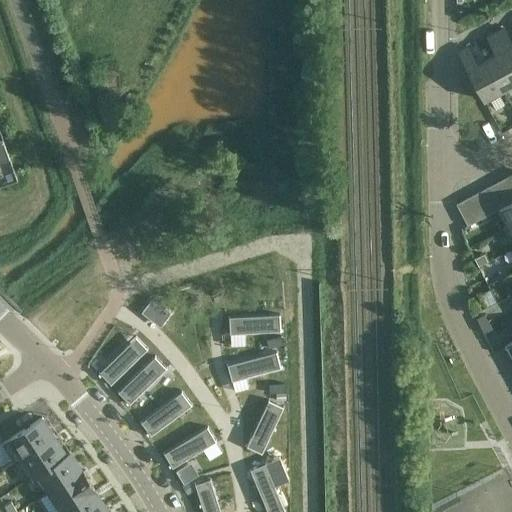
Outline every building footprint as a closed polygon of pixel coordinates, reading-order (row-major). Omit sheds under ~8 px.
[(511,43),(504,28),(496,32),(511,62),(511,43)] [(511,85),(511,62),(496,32),(487,36),(496,53),(487,58),(503,90),(511,85)] [(477,64),(468,47),(459,52),(485,100),(503,90),(487,58),(477,64)] [(3,140),(0,141),(0,162),(10,159),(3,140)] [(511,201),(511,183),(508,176),(498,182),(510,203),(511,201)] [(510,203),(498,182),(488,187),(499,209),(510,203)] [(499,209),(488,187),(478,193),(489,214),(499,209)] [(489,214),(478,193),(467,199),(478,220),(489,214)] [(478,220),(467,199),(457,204),(468,225),(478,220)] [(511,201),(510,203),(499,209),(509,228),(511,226),(511,201)] [(151,300),(143,310),(150,316),(153,317),(155,319),(157,320),(162,324),(166,319),(170,314),(161,307),(151,300)] [(281,314),(229,317),(230,333),(281,331),(281,314)] [(284,344),(281,336),(266,339),(268,348),(284,344)] [(128,345),(99,372),(111,384),(139,357),(128,345)] [(277,351),(227,364),(227,365),(228,365),(232,380),(231,380),(282,367),(277,351)] [(147,364),(118,392),(130,404),(158,376),(147,364)] [(284,383),(269,384),(270,393),(285,392),(284,383)] [(286,392),(276,393),(277,401),(287,400),(286,392)] [(173,398),(141,422),(151,435),(182,412),(173,398)] [(269,399),(252,435),(267,442),(284,406),(269,399)] [(43,417),(2,443),(15,463),(23,458),(23,457),(55,436),(43,417)] [(198,432),(164,453),(172,467),(206,447),(198,432)] [(55,436),(23,457),(23,458),(34,475),(71,451),(70,451),(66,453),(55,436)] [(71,451),(34,475),(35,476),(39,473),(50,491),(82,470),(71,451)] [(82,470),(50,491),(62,508),(62,509),(94,488),(82,470)] [(270,474),(255,480),(268,511),(281,511),(286,510),(270,474)] [(221,511),(211,478),(195,483),(204,511),(221,511)] [(62,508),(54,511),(96,511),(106,506),(94,488),(62,509),(62,508)] [(12,501),(5,505),(8,511),(17,511),(18,511),(12,501)]
